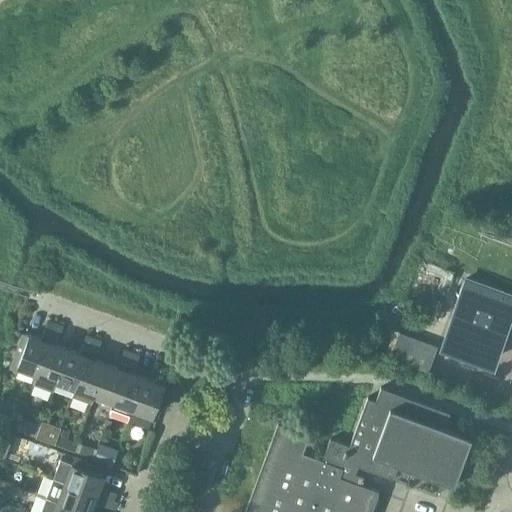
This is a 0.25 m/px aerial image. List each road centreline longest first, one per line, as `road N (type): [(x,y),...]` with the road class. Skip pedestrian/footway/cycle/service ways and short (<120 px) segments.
road 1 (residential): [(166,418),(222,443),(243,380),(187,357)]
road 2 (residential): [(187,357),(22,293)]
